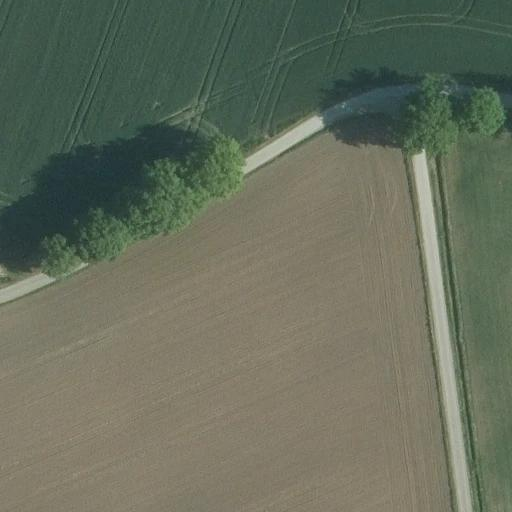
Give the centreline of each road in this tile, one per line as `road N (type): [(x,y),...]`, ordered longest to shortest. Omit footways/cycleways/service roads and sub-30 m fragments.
road 1 (unclassified): [(407,92),(338,112),(107,249),(0,297)]
road 2 (unclassified): [(407,92),(463,511)]
